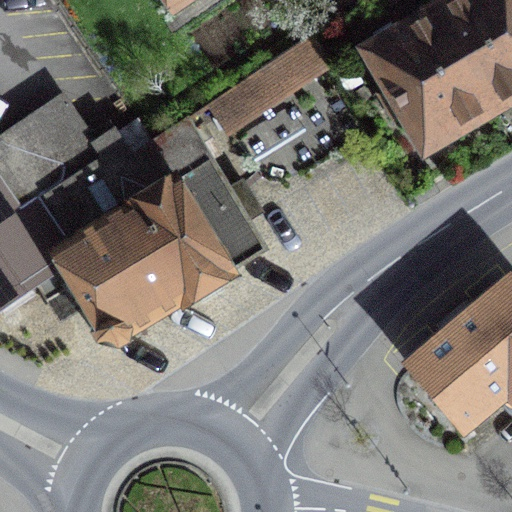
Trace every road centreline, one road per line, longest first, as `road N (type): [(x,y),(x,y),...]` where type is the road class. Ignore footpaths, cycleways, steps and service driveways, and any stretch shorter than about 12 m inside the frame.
road 1 (secondary): [(230,444),(374,284),(511,187)]
road 2 (secondary): [(230,444),(206,429),(150,422),(100,448),(83,470)]
road 3 (unknown): [(15,0),(97,124)]
